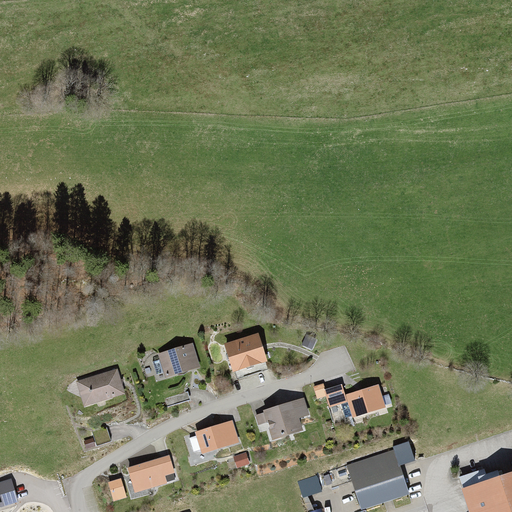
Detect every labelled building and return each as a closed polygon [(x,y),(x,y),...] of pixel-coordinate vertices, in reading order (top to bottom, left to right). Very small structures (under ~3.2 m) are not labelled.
[(260,336),(224,346),(233,374),(268,364),(260,336)] [(193,344),(157,355),(165,381),(201,370),(193,344)] [(119,371),(75,384),(83,409),(126,396),(119,371)] [(342,387),(324,393),(329,411),(348,405),(346,397),(342,387)] [(380,387),(346,397),(348,405),(352,420),(387,410),(380,387)] [(304,400),(263,413),(273,444),(304,435),(300,422),(310,419),(304,400)] [(235,422),(195,434),(202,456),(242,444),(235,422)] [(362,511),(409,497),(394,453),(346,468),(360,511),(362,511)] [(171,457),(127,470),(135,495),(169,485),(166,478),(177,475),(171,457)] [(511,511),(511,473),(463,489),(470,511),(511,511)] [(0,503),(12,499),(13,503),(25,499),(18,479),(7,482),(6,479),(0,480),(0,503)]
